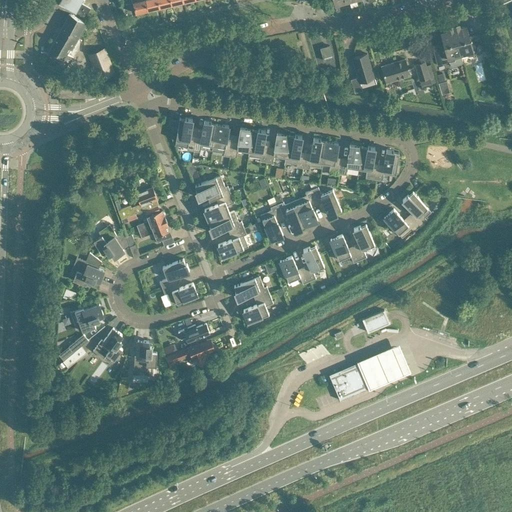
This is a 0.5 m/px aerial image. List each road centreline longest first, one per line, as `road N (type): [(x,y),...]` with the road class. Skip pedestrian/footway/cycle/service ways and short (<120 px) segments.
road 1 (residential): [(143,107),(169,100),(390,140),(407,152),(405,183),(375,209),(211,279)]
road 2 (primary): [(511,352),(146,511)]
road 3 (residential): [(136,89),(240,37),(316,22),(374,23),(459,0)]
road 4 (primary): [(209,511),(511,382)]
road 5 (residential): [(195,242),(121,275),(114,305),(132,321),(218,299)]
road 6 (residential): [(195,242),(143,107)]
road 7 (tertiary): [(0,264),(6,144)]
